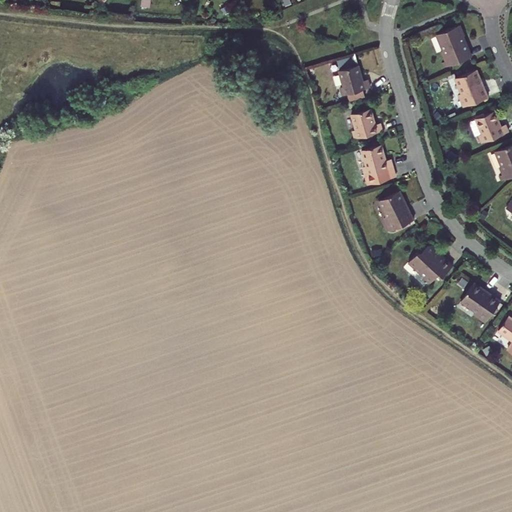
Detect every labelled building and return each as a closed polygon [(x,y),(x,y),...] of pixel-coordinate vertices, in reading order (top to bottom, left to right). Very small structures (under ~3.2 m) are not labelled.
[(442,52),(447,63),(448,67),(473,57),(467,43),(465,44),(462,38),(465,37),(467,36),(463,25),(439,35),(445,51),(442,52)] [(365,80),(361,64),(341,69),(346,86),(343,87),(345,94),(350,93),(367,88),(372,87),(370,79),(365,80)] [(483,79),(479,70),(457,79),(463,93),(460,94),(466,107),(490,97),(485,85),(483,85),(481,80),(483,79)] [(367,88),(350,93),(352,100),(369,95),(367,88)] [(378,124),(373,109),(354,115),(358,130),(355,131),(357,138),(384,131),(382,123),(378,124)] [(497,111),(478,119),(484,134),(481,135),(485,143),(511,132),(507,124),(503,126),(497,111)] [(368,165),(365,166),(368,174),(371,173),(374,183),(398,176),(393,158),(388,160),(384,144),(364,150),(368,165)] [(500,168),(503,175),(505,180),(511,177),(511,145),(497,152),(503,166),(500,168)] [(407,200),(403,190),(382,199),(389,215),(387,216),(393,230),(416,219),(410,205),(408,206),(405,201),(407,200)] [(445,276),(455,265),(444,255),(442,256),(436,250),(436,247),(436,244),(429,245),(425,249),(421,249),(410,261),(425,274),(424,277),(428,280),(432,280),(433,281),(441,273),(445,276)] [(487,322),(502,301),(490,293),(489,295),(483,291),(485,289),(475,282),(462,301),(477,311),(475,314),(487,322)] [(511,316),(500,331),(511,339),(511,344),(509,349),(511,351),(511,316)]
